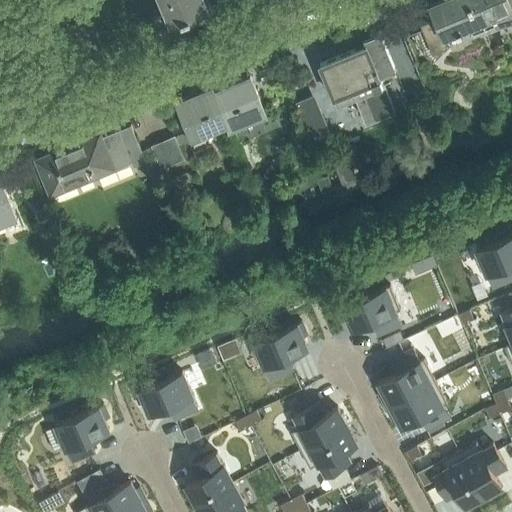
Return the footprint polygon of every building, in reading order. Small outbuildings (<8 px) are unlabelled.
[(193,9),(211,1),(210,0),(165,0),(172,17),(184,12),(184,13),(193,9)] [(421,24),(433,54),(444,49),(441,40),(458,33),(459,35),(464,33),(463,31),(479,24),(469,0),(440,0),(430,4),(436,20),(422,25),(421,24)] [(511,0),(469,0),(479,24),(495,18),(497,23),(498,24),(511,20),(511,0)] [(365,45),(321,63),(338,106),(357,98),(367,123),(395,111),(381,76),(396,70),(381,33),(367,39),(365,40),(365,42),(365,43),(364,44),(365,45)] [(228,124),(230,129),(267,113),(251,74),(215,89),(228,124)] [(213,85),(176,100),(189,130),(175,135),(175,136),(179,145),(228,124),(215,89),(213,85)] [(61,148),(36,159),(51,196),(133,162),(135,165),(147,160),(132,124),(121,129),(120,128),(73,148),(71,145),(61,149),(61,148)] [(179,145),(175,136),(175,135),(153,144),(162,167),(184,157),(179,145)] [(334,187),(328,175),(326,176),(318,179),(323,192),(334,187)] [(0,224),(18,217),(1,178),(0,178),(0,224)] [(45,208),(36,212),(40,222),(49,217),(45,208)] [(511,232),(477,247),(493,285),(511,276),(511,262),(511,261),(511,232)] [(391,283),(339,305),(344,318),(349,316),(353,327),(373,319),(378,332),(402,322),(397,310),(401,308),(391,283)] [(511,305),(502,310),(511,334),(511,305)] [(470,307),(459,312),(463,322),(475,317),(470,307)] [(302,320),(255,339),(270,377),(294,367),(289,354),(308,346),(304,335),(308,333),(302,320)] [(397,370),(379,380),(383,389),(379,391),(386,405),(436,378),(425,356),(420,358),(414,347),(391,359),(397,370)] [(183,369),(136,389),(141,402),(146,401),(150,412),(169,404),(175,416),(199,406),(183,369)] [(436,378),(386,405),(394,418),(398,416),(403,425),(421,415),(427,427),(450,414),(444,403),(448,400),(436,378)] [(504,387),(493,391),(497,401),(508,397),(505,389),(504,387)] [(508,397),(497,401),(501,412),(511,407),(511,405),(511,404),(508,397)] [(300,426),(292,430),(301,448),(348,423),(338,405),(326,411),(319,400),(294,414),(300,426)] [(497,401),(486,406),(489,414),(490,416),(501,412),(497,401)] [(104,402),(56,422),(72,459),(96,449),(91,436),(110,428),(105,417),(110,415),(104,402)] [(257,408),(246,414),(252,423),(262,418),(257,408)] [(246,414),(236,419),(241,429),(252,423),(246,414)] [(348,423),(301,448),(311,466),(319,461),(326,474),(352,460),(345,448),(357,442),(348,423)] [(477,438),(459,448),(484,494),(502,485),(496,473),(508,466),(494,441),(482,447),(477,438)] [(417,443),(407,449),(412,459),(423,453),(417,443)] [(446,466),(434,473),(448,498),(459,492),(466,504),(484,494),(459,448),(441,458),(446,466)] [(198,476),(186,482),(196,501),(234,480),(217,450),(192,464),(198,476)] [(378,464),(367,469),(372,479),(383,474),(378,464)] [(86,505),(77,511),(123,511),(147,499),(140,486),(136,488),(131,479),(113,489),(106,478),(84,490),(90,502),(86,504),(86,505)] [(234,480),(196,501),(202,511),(245,511),(250,510),(234,480)] [(302,492),(292,498),(297,507),(307,501),(304,495),(302,492)] [(370,501),(352,510),(353,511),(391,511),(387,503),(381,492),(369,499),(370,501)] [(292,498),(281,503),(282,505),(285,511),(287,511),(297,507),(292,498)] [(154,511),(147,499),(123,511),(154,511)] [(307,501),(297,507),(299,511),(310,511),(312,511),(311,508),(307,501)]
